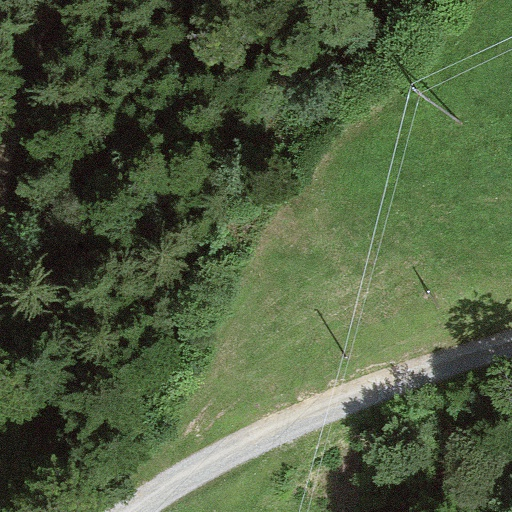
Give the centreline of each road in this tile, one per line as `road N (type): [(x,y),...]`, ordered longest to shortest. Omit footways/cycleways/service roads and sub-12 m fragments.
road 1 (track): [(511,346),(296,420),(130,511)]
road 2 (track): [(0,211),(50,0)]
